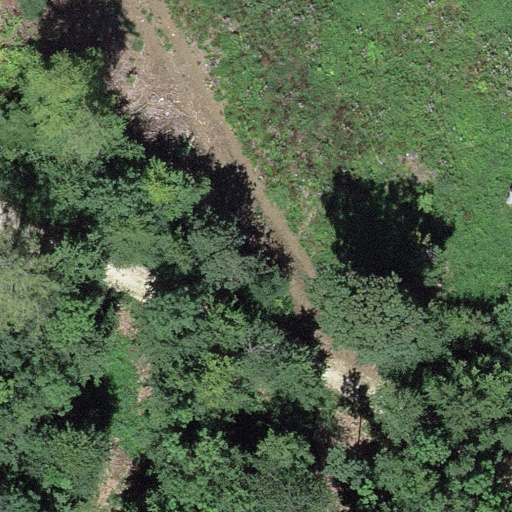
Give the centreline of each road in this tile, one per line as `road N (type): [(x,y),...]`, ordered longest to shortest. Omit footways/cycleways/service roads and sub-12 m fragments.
road 1 (track): [(0,210),(511,484)]
road 2 (track): [(84,251),(0,433)]
